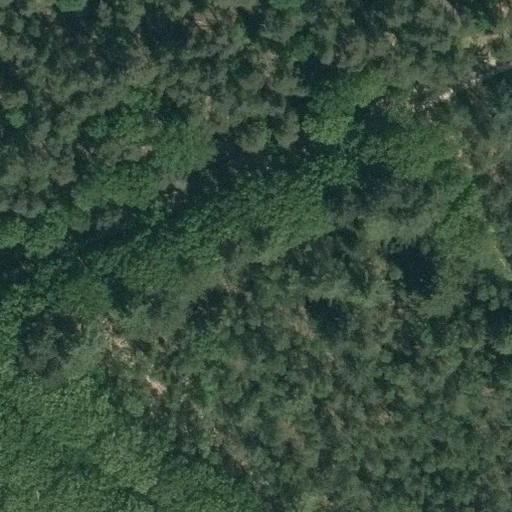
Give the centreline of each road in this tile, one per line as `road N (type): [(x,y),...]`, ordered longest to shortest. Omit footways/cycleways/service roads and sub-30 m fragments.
road 1 (track): [(0,252),(511,39)]
road 2 (track): [(192,511),(0,346)]
